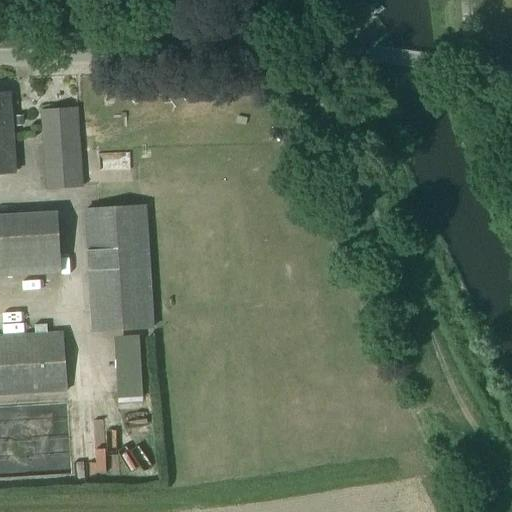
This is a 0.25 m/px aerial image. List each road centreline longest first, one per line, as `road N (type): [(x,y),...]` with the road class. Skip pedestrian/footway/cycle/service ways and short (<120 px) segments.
road 1 (unclassified): [(455,66),(314,48),(0,56)]
road 2 (track): [(511,205),(466,67)]
